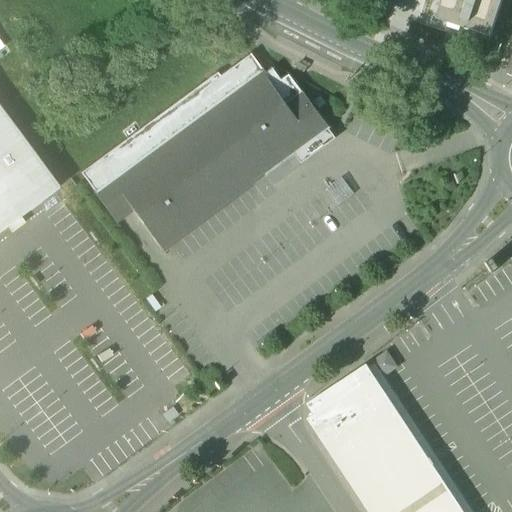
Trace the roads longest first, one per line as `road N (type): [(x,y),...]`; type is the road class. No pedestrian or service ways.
road 1 (unclassified): [(267,393),(511,202)]
road 2 (tertiary): [(511,123),(266,0)]
road 3 (unclassified): [(103,511),(267,393)]
road 4 (residential): [(267,393),(344,511)]
